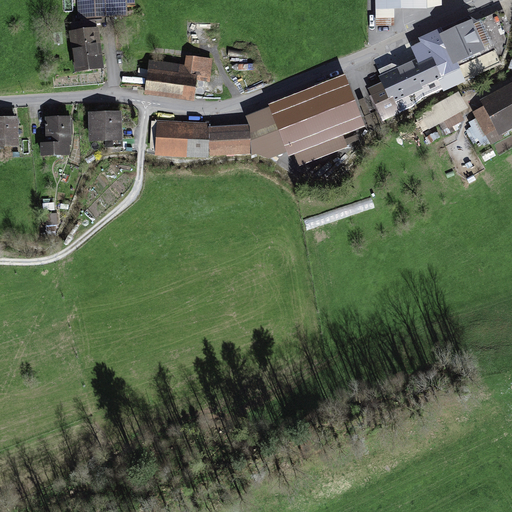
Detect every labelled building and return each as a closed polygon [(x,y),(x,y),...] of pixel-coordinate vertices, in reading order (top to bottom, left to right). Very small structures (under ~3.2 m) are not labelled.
[(133,0),(77,0),(78,21),(125,19),(124,10),(134,9),(133,0)] [(374,0),(374,30),(398,30),(398,12),(442,12),(442,0),(374,0)] [(474,23),(443,37),(440,31),(418,41),(421,47),(411,51),(426,87),(458,73),(455,68),(496,50),(484,23),(476,27),(474,23)] [(97,33),(69,36),(75,77),(103,73),(97,33)] [(485,55),(486,65),(495,65),(494,54),(485,55)] [(184,70),(150,64),(145,97),(206,106),(213,64),(186,60),(184,70)] [(388,65),(378,69),(382,82),(392,79),(388,65)] [(344,81),(268,109),(269,113),(285,156),(288,163),(294,161),(304,189),(347,173),(335,141),(362,131),(344,81)] [(511,87),(481,104),(498,138),(511,130),(511,87)] [(403,88),(372,101),(382,125),(413,113),(403,88)] [(465,120),(460,113),(468,109),(459,93),(420,116),(429,131),(444,122),(449,130),(465,120)] [(285,156),(269,113),(247,121),(250,130),(252,155),(267,164),(285,156)] [(121,116),(88,117),(89,145),(122,144),(121,116)] [(47,146),(39,146),(39,159),(73,157),(71,120),(45,122),(47,146)] [(17,121),(0,121),(0,151),(18,151),(17,121)] [(207,126),(155,124),(154,158),(205,160),(207,126)] [(246,128),(209,131),(211,161),(248,158),(246,128)] [(58,215),(45,217),(46,228),(59,227),(58,215)] [(320,255),(327,288),(336,286),(329,253),(320,255)]
